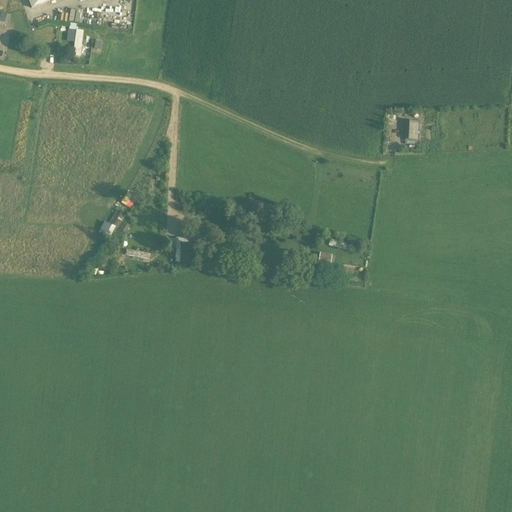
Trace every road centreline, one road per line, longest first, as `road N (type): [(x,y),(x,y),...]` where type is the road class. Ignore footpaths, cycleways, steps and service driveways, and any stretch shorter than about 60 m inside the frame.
road 1 (track): [(175,92),(316,152),(388,164)]
road 2 (track): [(0,68),(175,92)]
